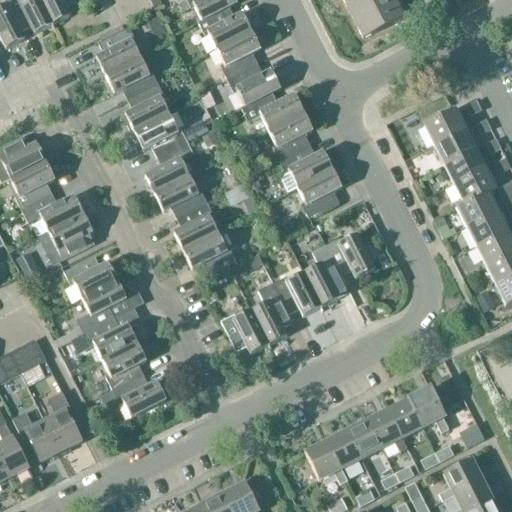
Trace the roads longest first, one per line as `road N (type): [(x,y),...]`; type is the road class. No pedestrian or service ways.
road 1 (unclassified): [(220,432),(404,335),(418,310),(418,285),(331,99)]
road 2 (residential): [(220,432),(46,88),(0,115)]
road 3 (unclassified): [(60,511),(220,432)]
road 4 (residential): [(331,99),(456,38)]
road 5 (residential): [(511,148),(456,38)]
